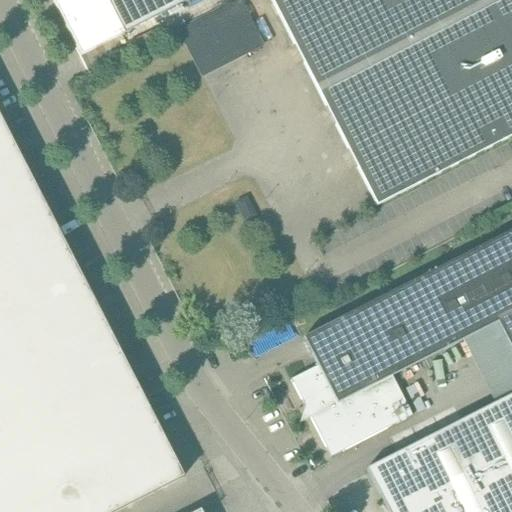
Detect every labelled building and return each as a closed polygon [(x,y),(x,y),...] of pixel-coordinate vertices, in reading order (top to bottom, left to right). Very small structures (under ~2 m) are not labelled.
[(51,0),(80,56),(123,34),(104,0),(51,0)] [(104,0),(123,34),(190,0),(104,0)] [(511,0),(270,0),(376,207),(511,137),(511,0)] [(209,18),(179,33),(202,76),(232,61),(209,18)] [(0,511),(116,511),(183,478),(158,429),(0,120),(0,511)] [(511,511),(511,231),(302,339),(317,367),(290,380),(304,408),(309,406),(313,415),(309,417),(330,458),(412,416),(391,377),(496,323),(511,353),(511,395),(365,470),(386,511),(511,511)]
